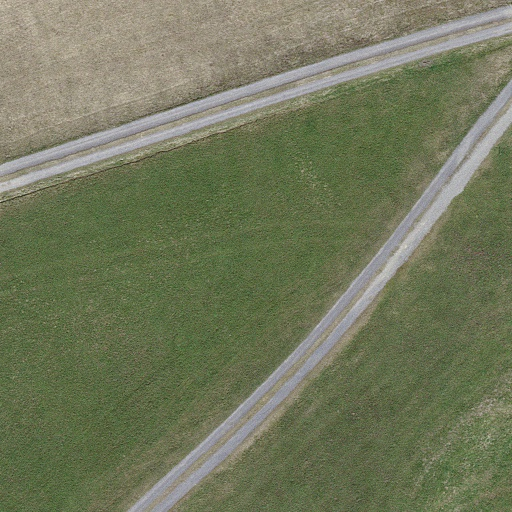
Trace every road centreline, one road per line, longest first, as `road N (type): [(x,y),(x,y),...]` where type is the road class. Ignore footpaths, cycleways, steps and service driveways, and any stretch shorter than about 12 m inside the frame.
road 1 (track): [(150,511),(362,323),(511,123)]
road 2 (track): [(511,26),(0,176)]
